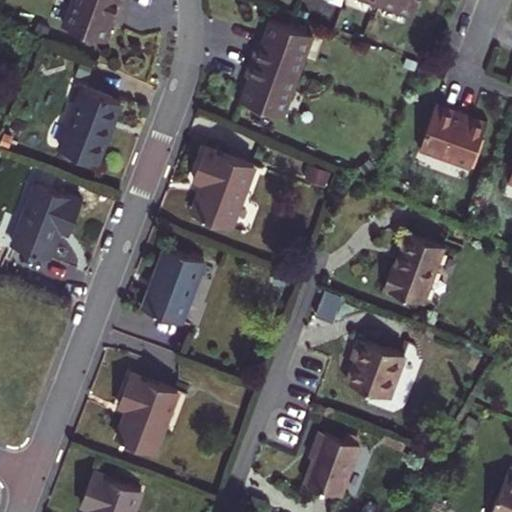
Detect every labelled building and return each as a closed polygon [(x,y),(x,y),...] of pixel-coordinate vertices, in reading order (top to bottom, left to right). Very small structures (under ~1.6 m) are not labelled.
[(125,0),(123,0),(72,0),(63,24),(105,39),(114,16),(118,17),(125,0)] [(413,14),(418,0),(380,0),(380,2),(413,14)] [(251,56),(297,73),(312,33),(271,18),(262,41),(257,39),(251,56)] [(297,73),(251,56),(244,74),(249,75),(241,99),(283,114),(297,73)] [(60,146),(97,161),(121,100),(84,85),(60,146)] [(463,110),(436,100),(419,148),(470,166),(486,123),(461,114),(463,110)] [(254,163),(205,144),(193,176),(208,181),(205,190),(202,189),(193,211),(230,225),(254,163)] [(71,230),(83,198),(38,181),(14,243),(47,256),(56,233),(54,232),(56,225),(71,230)] [(423,301),(444,245),(408,232),(396,263),(393,262),(384,286),(423,301)] [(181,320),(204,258),(167,244),(144,306),(181,320)] [(347,379),(389,395),(405,353),(366,339),(359,358),(355,357),(347,379)] [(177,388),(130,370),(118,402),(131,407),(128,415),(126,414),(117,436),(153,450),(177,388)] [(341,492),(359,443),(323,430),(305,479),(341,492)] [(511,511),(511,464),(510,463),(490,511),(511,511)] [(130,511),(140,487),(93,469),(81,502),(94,507),(92,511),(130,511)]
